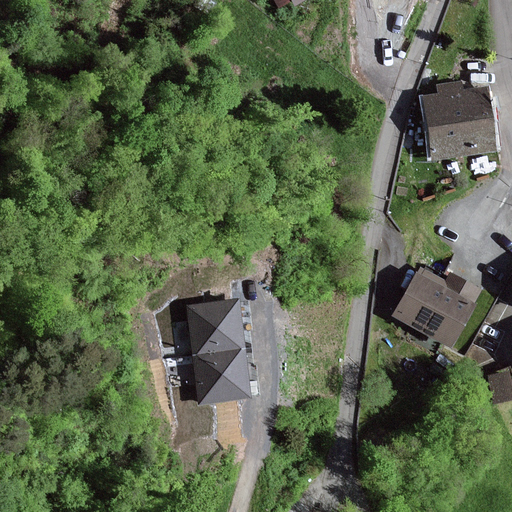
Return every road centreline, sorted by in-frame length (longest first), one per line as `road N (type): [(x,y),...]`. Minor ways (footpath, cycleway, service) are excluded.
road 1 (residential): [(327,511),(380,178),(438,0)]
road 2 (track): [(256,299),(263,389),(241,511)]
